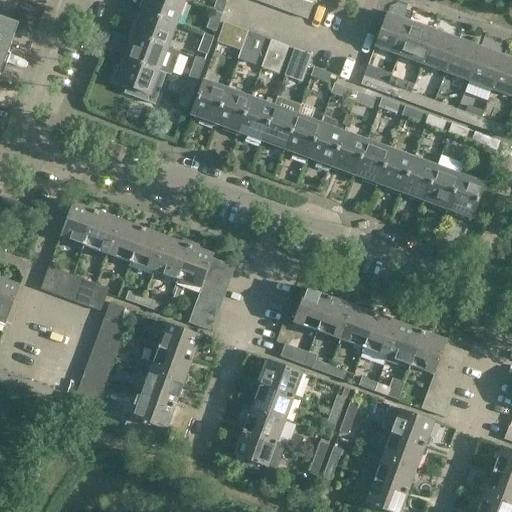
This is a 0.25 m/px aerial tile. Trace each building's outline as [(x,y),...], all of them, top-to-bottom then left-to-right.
[(0,16),(10,20),(17,0),(4,0),(0,11),(0,16)] [(180,0),(142,0),(138,10),(142,12),(141,12),(175,24),(184,1),(180,0)] [(288,0),(275,0),(273,7),(284,11),(288,0)] [(288,0),(284,11),(295,15),(300,0),(288,0)] [(300,0),(295,15),(307,19),(313,0),(300,0)] [(206,27),(215,31),(221,14),(213,11),(206,27)] [(141,12),(138,20),(135,19),(130,34),(133,35),(166,48),(175,24),(141,12)] [(398,55),(410,22),(386,13),(374,46),(398,55)] [(0,39),(11,43),(18,23),(10,20),(0,16),(0,39)] [(433,31),(410,22),(398,55),(421,64),(433,31)] [(241,50),(248,31),(224,23),(217,41),(241,50)] [(254,64),(264,38),(248,31),(241,50),(238,58),(254,64)] [(457,39),(433,31),(421,64),(445,72),(457,39)] [(198,51),(206,54),(212,37),(204,34),(198,51)] [(127,42),(121,57),(124,58),(125,58),(158,70),(166,73),(170,74),(178,52),(166,48),(133,35),(130,43),(127,42)] [(0,61),(3,63),(11,43),(0,39),(0,61)] [(480,48),(457,39),(445,72),(468,81),(480,48)] [(278,73),(288,46),(271,40),(261,67),(278,73)] [(504,57),(480,48),(468,81),(492,90),(504,57)] [(301,81),(311,55),(294,49),(284,75),(301,81)] [(511,97),(511,59),(504,57),(492,90),(511,97)] [(158,70),(125,58),(124,58),(121,66),(118,65),(113,80),(126,86),(124,93),(154,104),(166,73),(158,70)] [(204,61),(195,58),(189,75),(197,78),(204,61)] [(314,68),(310,77),(327,83),(330,74),(314,68)] [(371,78),(368,87),(384,93),(387,84),(371,78)] [(227,89),(203,80),(191,114),(200,117),(199,121),(214,126),(215,123),(214,123),(227,89)] [(187,81),(181,97),(189,100),(195,84),(187,81)] [(351,90),(334,84),(331,92),(348,99),(351,90)] [(394,86),(391,95),(407,101),(410,92),(394,86)] [(214,123),(215,123),(223,126),(222,129),(237,135),(238,131),(250,98),(227,89),(214,123)] [(371,107),(374,98),(357,92),(354,101),(371,107)] [(418,95),(414,104),(431,110),(434,101),(418,95)] [(300,105),(277,97),(273,106),(261,140),(270,143),(269,146),(283,152),(285,149),(284,148),(297,115),(300,105)] [(238,131),(247,135),(245,138),(260,143),(261,140),(273,106),(250,98),(238,131)] [(379,107),(395,113),(399,104),(382,98),(379,107)] [(441,104),(438,112),(454,118),(457,110),(441,104)] [(402,115),(419,121),(422,113),(405,107),(402,115)] [(465,112),(461,121),(478,127),(481,118),(465,112)] [(285,149),(293,152),(292,155),(307,160),(308,157),(320,123),(297,115),(284,148),(285,149)] [(429,115),(426,124),(442,130),(445,121),(429,115)] [(320,123),(308,157),(316,160),(315,164),(330,169),(331,166),(343,132),(335,129),(337,125),(336,121),(323,116),(320,123)] [(488,121),(485,130),(501,136),(504,127),(488,121)] [(449,132),(465,139),(469,130),(452,124),(449,132)] [(354,174),(367,141),(343,132),(331,166),(340,169),(338,172),(353,178),(354,174)] [(475,132),(472,141),(496,150),(499,141),(475,132)] [(367,141),(354,174),(363,177),(362,181),(376,186),(378,183),(377,183),(390,149),(367,141)] [(377,183),(378,183),(386,186),(385,189),(400,195),(401,192),(401,191),(413,158),(390,149),(377,183)] [(401,191),(401,192),(409,195),(408,198),(423,203),(424,200),(436,166),(413,158),(401,191)] [(424,200),(433,203),(431,207),(446,212),(447,209),(460,175),(436,166),(424,200)] [(447,209),(456,212),(455,215),(469,221),(471,217),(483,184),(460,175),(447,209)] [(83,245),(96,211),(72,202),(60,236),(83,245)] [(107,254),(120,220),(96,211),(83,245),(107,254)] [(131,262),(143,228),(120,220),(107,254),(131,262)] [(153,270),(165,237),(143,228),(131,262),(153,270)] [(177,279),(189,246),(165,237),(153,270),(177,279)] [(201,288),(204,279),(208,269),(212,258),(213,254),(189,246),(177,279),(201,288)] [(212,258),(208,269),(231,277),(235,267),(212,258)] [(54,294),(62,271),(48,266),(40,289),(54,294)] [(208,269),(204,279),(227,288),(231,277),(208,269)] [(72,275),(62,271),(54,294),(64,298),(72,275)] [(83,279),(72,275),(64,298),(74,302),(83,279)] [(0,325),(4,327),(19,285),(0,278),(0,325)] [(88,307),(96,284),(83,279),(74,302),(88,307)] [(204,279),(201,288),(200,290),(223,298),(227,288),(204,279)] [(100,311),(108,288),(96,284),(88,307),(100,311)] [(292,322),(316,331),(329,297),(305,288),(292,322)] [(223,298),(200,290),(196,300),(219,309),(223,298)] [(143,296),(130,291),(127,300),(140,305),(143,296)] [(140,305),(159,312),(162,303),(143,296),(140,305)] [(329,297),(316,331),(340,339),(353,306),(329,297)] [(219,309),(196,300),(192,311),(215,319),(219,309)] [(106,313),(101,326),(123,334),(137,340),(139,335),(125,330),(128,321),(121,319),(125,308),(110,302),(106,313)] [(353,306),(340,339),(363,348),(375,314),(353,306)] [(215,319),(192,311),(188,323),(211,331),(215,319)] [(375,314),(363,348),(387,357),(400,323),(375,314)] [(158,347),(192,360),(200,335),(167,323),(158,347)] [(400,323),(387,357),(411,365),(423,332),(400,323)] [(119,346),(123,334),(101,326),(97,338),(119,346)] [(434,374),(437,365),(440,356),(445,344),(446,340),(423,332),(411,365),(434,374)] [(115,357),(119,346),(97,338),(92,349),(115,357)] [(134,342),(127,346),(131,352),(138,349),(134,342)] [(308,353),(284,344),(280,356),(304,365),(308,353)] [(445,344),(440,356),(463,364),(467,352),(445,344)] [(158,347),(149,370),(183,382),(192,360),(158,347)] [(111,369),(115,357),(92,349),(88,360),(111,369)] [(440,356),(437,365),(459,374),(463,364),(440,356)] [(107,380),(111,369),(88,360),(84,372),(107,380)] [(268,360),(259,385),(293,397),(302,373),(268,360)] [(328,374),(331,366),(316,360),(312,368),(328,374)] [(437,365),(434,374),(433,376),(456,384),(459,374),(437,365)] [(346,371),(331,366),(328,374),(343,380),(346,371)] [(149,370),(141,393),(174,406),(183,382),(149,370)] [(102,392),(107,380),(84,372),(80,383),(102,392)] [(456,384),(433,376),(429,386),(452,395),(456,384)] [(375,391),(378,383),(363,377),(359,386),(375,391)] [(97,405),(102,392),(80,383),(75,397),(97,405)] [(394,389),(378,383),(375,391),(391,397),(394,389)] [(259,385),(251,407),(284,420),(293,397),(259,385)] [(452,395),(429,386),(425,397),(448,405),(452,395)] [(127,416),(132,418),(146,423),(143,431),(163,438),(174,406),(141,393),(136,392),(127,416)] [(336,395),(331,411),(339,414),(345,398),(336,395)] [(448,405),(425,397),(421,408),(444,417),(448,405)] [(350,400),(344,416),(353,419),(358,403),(350,400)] [(251,407),(242,431),(276,443),(284,420),(251,407)] [(321,408),(320,412),(329,416),(325,426),(333,429),(339,414),(331,411),(321,408)] [(390,433),(424,445),(433,421),(399,409),(390,433)] [(353,419),(344,416),(339,432),(347,435),(353,419)] [(242,431),(233,455),(244,459),(241,469),(272,481),(284,447),(276,443),(242,431)] [(390,433),(382,456),(416,468),(424,445),(390,433)] [(314,457),(322,460),(327,445),(319,442),(314,457)] [(511,450),(501,446),(492,471),(511,478),(511,450)] [(333,447),(327,462),(336,465),(341,450),(333,447)] [(373,468),(369,478),(373,479),(407,492),(416,468),(382,456),(377,470),(373,468)] [(316,476),(322,460),(314,457),(308,473),(316,476)] [(330,481),(336,465),(327,462),(322,478),(330,481)] [(511,478),(492,471),(483,494),(511,504),(511,478)] [(399,511),(407,492),(373,479),(365,503),(388,511),(399,511)] [(511,511),(511,504),(483,494),(476,511),(511,511)]
